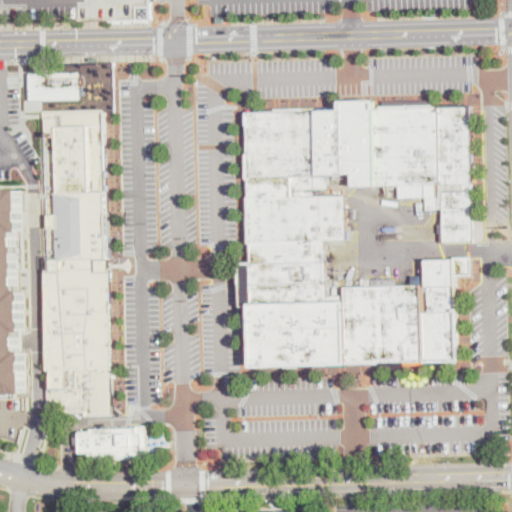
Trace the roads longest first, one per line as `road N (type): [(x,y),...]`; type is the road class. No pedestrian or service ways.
road 1 (tertiary): [(511,28),(0,43)]
road 2 (residential): [(188,484),(178,0)]
road 3 (secondary): [(511,474),(188,484)]
road 4 (secondary): [(188,484),(88,486),(0,470)]
